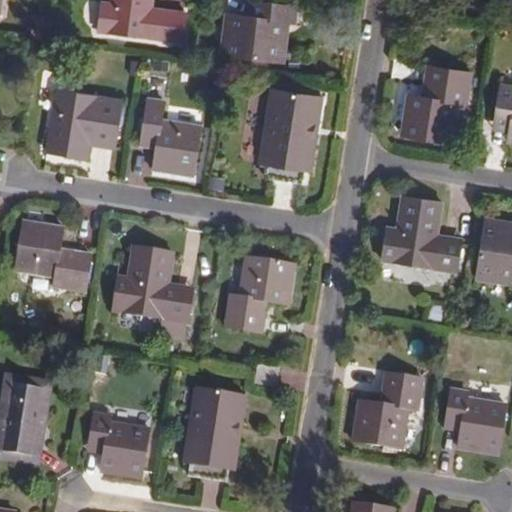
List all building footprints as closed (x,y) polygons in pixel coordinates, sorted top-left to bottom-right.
[(153,0),(112,0),(112,2),(102,1),(98,29),(183,40),(187,12),(153,7),(153,0)] [(255,0),(253,15),(228,12),(223,52),(271,58),(275,18),(283,19),(285,4),(256,0),(255,0)] [(472,70),(437,65),(432,94),(410,91),(404,132),(452,139),(459,99),(468,100),(472,70)] [(511,82),(504,81),(498,111),(511,113),(511,116),(509,139),(511,139),(511,82)] [(123,100),(58,89),(47,151),(89,158),(92,142),(115,146),(123,100)] [(300,183),(302,171),(310,123),(316,124),(321,97),(270,89),(258,162),(265,163),(263,177),(300,183)] [(165,100),(149,98),(142,140),(157,143),(153,168),(194,175),(202,125),(162,119),(165,100)] [(202,120),(203,108),(167,106),(167,118),(202,120)] [(310,123),(302,171),(308,172),(316,124),(310,123)] [(445,201),(404,194),(399,231),(389,230),(384,259),(458,271),(463,242),(440,238),(445,201)] [(511,221),(488,217),(478,286),(511,291),(511,221)] [(65,225),(25,219),(17,267),(58,273),(57,282),(88,287),(93,251),(61,246),(65,225)] [(172,252),(133,245),(128,280),(117,279),(112,309),(160,316),(159,329),(183,333),(191,291),(167,287),(172,252)] [(295,264),(246,256),(240,296),(231,295),(227,325),(262,330),(267,300),(288,303),(295,264)] [(278,367),(259,364),(256,379),(275,382),(278,367)] [(384,401),(362,398),(357,439),(405,447),(412,406),(421,407),(425,377),(389,371),(384,401)] [(49,379),(10,373),(0,438),(0,450),(36,456),(49,379)] [(237,419),(243,419),(247,394),(197,385),(186,458),(192,459),(190,473),(227,478),(229,465),(237,419)] [(469,390),(454,388),(449,417),(464,419),(460,445),(501,451),(508,404),(468,398),(469,390)] [(110,413),(95,411),(90,441),(105,443),(101,469),(142,475),(150,427),(109,420),(110,413)] [(236,466),(243,419),(237,419),(229,465),(236,466)] [(396,511),(397,506),(357,499),(355,511),(396,511)]
